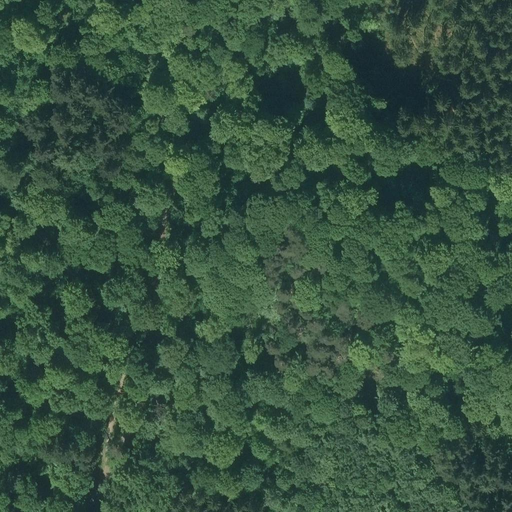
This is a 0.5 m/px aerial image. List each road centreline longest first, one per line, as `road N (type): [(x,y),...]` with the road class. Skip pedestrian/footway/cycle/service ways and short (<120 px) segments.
road 1 (track): [(108,472),(148,387),(159,312),(146,0)]
road 2 (track): [(0,192),(50,243),(112,341),(108,472)]
